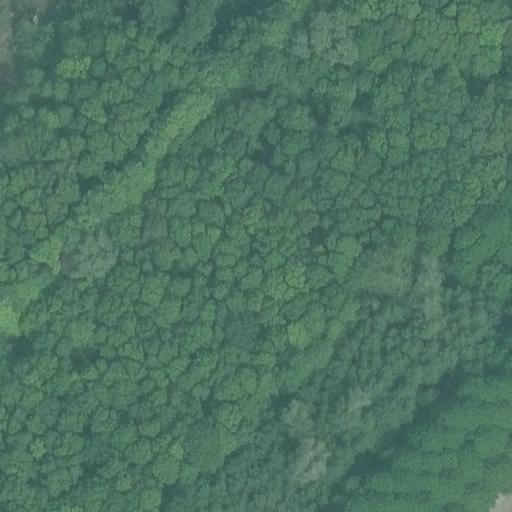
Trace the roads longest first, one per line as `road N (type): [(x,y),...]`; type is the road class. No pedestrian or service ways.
road 1 (track): [(130,0),(229,98),(511,345)]
road 2 (track): [(322,0),(0,347)]
road 3 (track): [(0,344),(175,511)]
